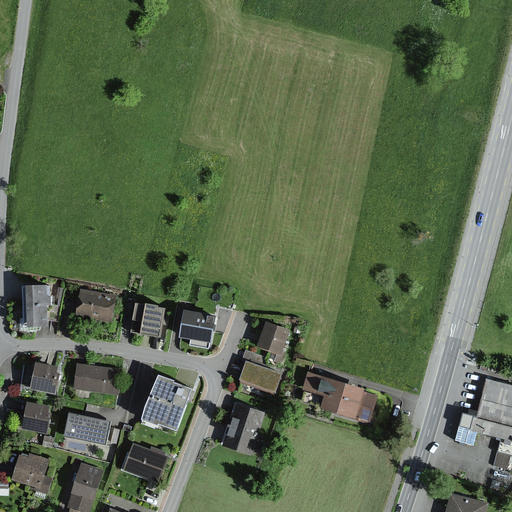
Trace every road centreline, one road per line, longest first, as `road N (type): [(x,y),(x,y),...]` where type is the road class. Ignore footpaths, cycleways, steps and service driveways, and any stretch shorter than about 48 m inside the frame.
road 1 (residential): [(171,511),(221,368),(85,343),(0,342)]
road 2 (residential): [(0,260),(26,0)]
road 3 (primary): [(459,326),(511,124)]
road 4 (primary): [(459,326),(403,511)]
